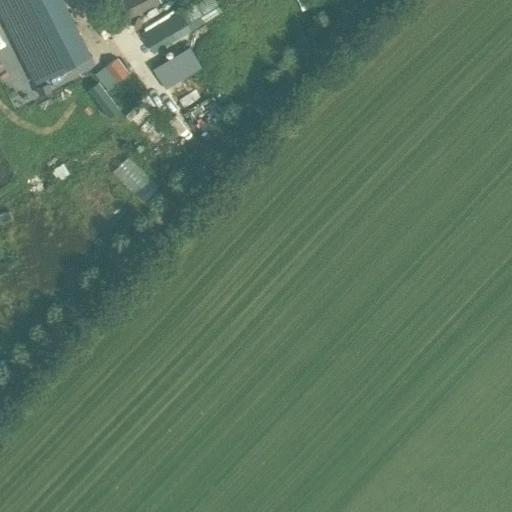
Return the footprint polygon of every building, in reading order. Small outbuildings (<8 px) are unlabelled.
[(88,56),(59,0),(0,0),(0,2),(10,22),(25,15),(54,73),(88,56)] [(125,20),(161,2),(159,0),(124,0),(117,4),(125,20)] [(154,51),(191,29),(221,11),(214,0),(202,0),(144,34),(154,51)] [(308,0),(297,0),(303,11),(311,7),(308,0)] [(166,88),(191,73),(201,67),(190,48),(155,69),(166,88)] [(108,90),(129,74),(117,57),(96,74),(108,90)] [(55,171),(53,172),(56,177),(58,176),(61,180),(65,177),(65,176),(69,173),(63,164),(54,169),(55,171)]
